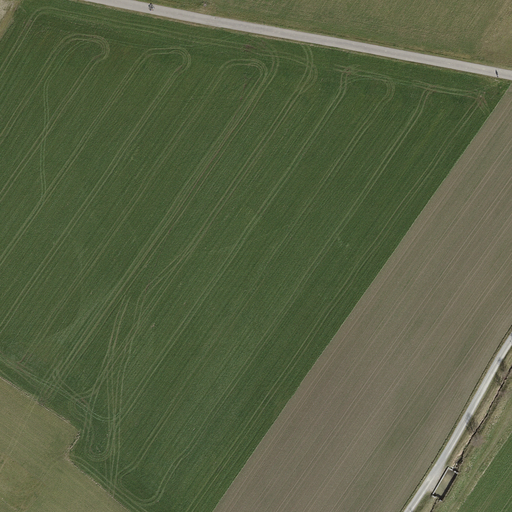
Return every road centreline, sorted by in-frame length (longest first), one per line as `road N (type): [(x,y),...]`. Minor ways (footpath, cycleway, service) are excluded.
road 1 (track): [(105,0),(511,75)]
road 2 (track): [(408,511),(511,338)]
